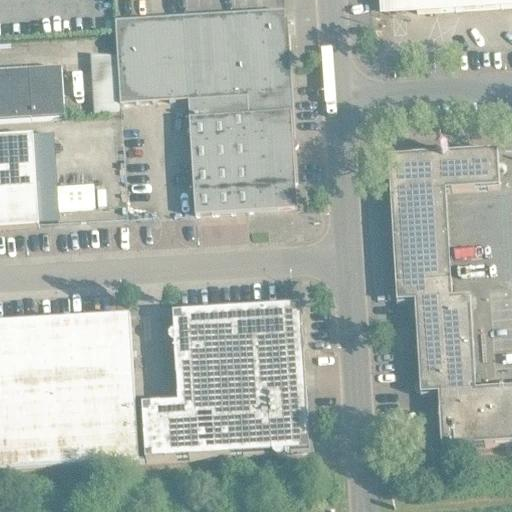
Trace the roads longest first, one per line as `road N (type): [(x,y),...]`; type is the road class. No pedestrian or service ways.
road 1 (residential): [(348,255),(0,275)]
road 2 (unclassified): [(363,511),(348,255)]
road 3 (residential): [(341,94),(511,84)]
road 4 (unclassified): [(348,255),(341,94)]
